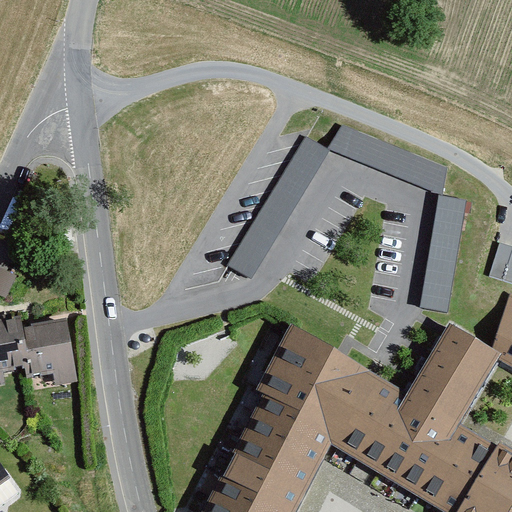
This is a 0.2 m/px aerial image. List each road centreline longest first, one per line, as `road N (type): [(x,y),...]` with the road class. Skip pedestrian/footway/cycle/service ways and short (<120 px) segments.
road 1 (track): [(511,185),(473,172),(444,180),(300,269),(108,331)]
road 2 (unclassified): [(142,511),(108,331),(82,106)]
road 3 (unclassified): [(82,106),(43,120),(30,134),(0,195)]
